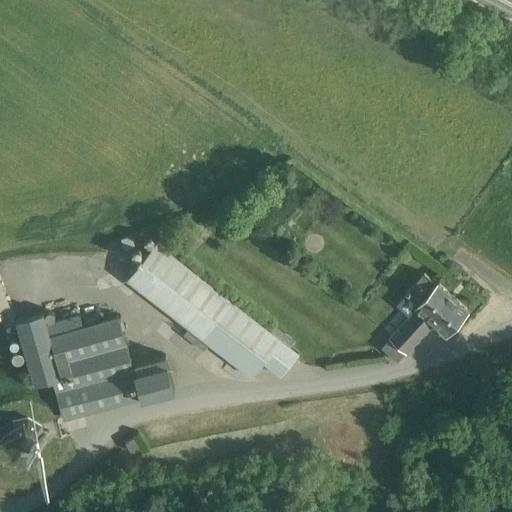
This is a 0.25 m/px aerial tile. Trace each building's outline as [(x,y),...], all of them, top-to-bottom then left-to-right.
[(300,350),(157,240),(127,278),(190,327),(183,335),(204,350),(210,341),(253,375),(264,360),(282,374),(300,350)] [(0,269),(0,310),(12,306),(0,269)] [(396,330),(382,345),(393,356),(397,359),(405,350),(406,352),(433,322),(446,334),(467,310),(438,283),(437,284),(425,272),(412,287),(396,304),(409,316),(396,330)] [(44,311),(17,319),(35,385),(46,382),(48,388),(55,386),(63,418),(141,396),(142,397),(175,388),(166,354),(133,363),(119,315),(83,325),(80,313),(47,323),(44,311)] [(6,432),(0,433),(0,451),(10,449),(22,456),(37,453),(44,441),(62,437),(58,419),(39,424),(28,417),(13,421),(6,432)] [(125,442),(131,451),(140,446),(134,437),(125,442)]
